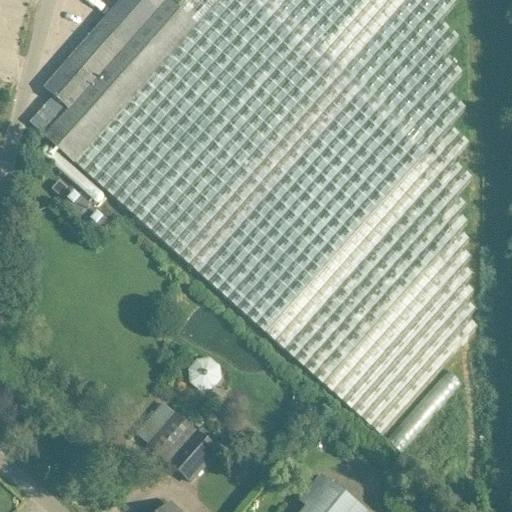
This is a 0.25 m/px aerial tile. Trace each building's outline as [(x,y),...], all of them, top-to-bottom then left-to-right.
[(440,23),(456,5),(450,0),(186,0),(177,10),(165,0),(126,0),(46,92),(69,112),(45,139),(383,437),(479,328),(469,320),(477,311),(467,302),(475,293),(466,285),(474,276),(464,267),(472,258),(462,250),(470,241),(461,232),(469,223),(459,215),(467,206),(457,198),(473,180),(453,163),(469,145),(450,128),(466,110),(447,93),(463,75),(443,58),(459,40),(440,23)] [(61,199),(68,191),(60,183),(53,191),(61,199)] [(71,190),(62,200),(98,232),(107,222),(71,190)] [(210,361),(198,362),(189,372),(191,384),(200,393),(214,392),(222,381),(220,370),(210,361)] [(404,455),(464,386),(449,373),(389,442),(404,455)] [(190,484),(223,446),(203,429),(198,434),(179,417),(150,450),(190,484)] [(356,511),(338,497),(320,479),(298,505),(305,511),(303,511),(356,511)]
